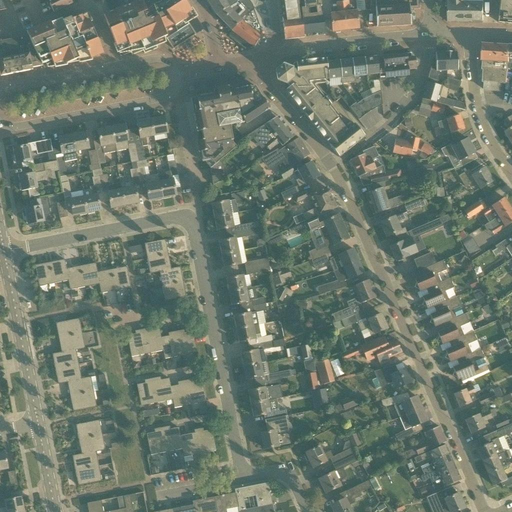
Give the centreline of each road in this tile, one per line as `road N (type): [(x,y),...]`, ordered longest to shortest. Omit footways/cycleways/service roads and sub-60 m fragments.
road 1 (residential): [(256,60),(266,84),(333,166),(484,511)]
road 2 (residential): [(4,252),(189,220),(243,476)]
road 3 (residential): [(0,124),(15,128),(161,99),(173,92),(176,74)]
road 4 (residential): [(176,74),(155,58),(0,91)]
road 5 (residential): [(430,35),(256,60)]
road 6 (residential): [(38,424),(4,252)]
road 7 (unclassified): [(511,176),(477,109),(469,33)]
road 8 (unclassified): [(370,139),(417,89),(430,35)]
